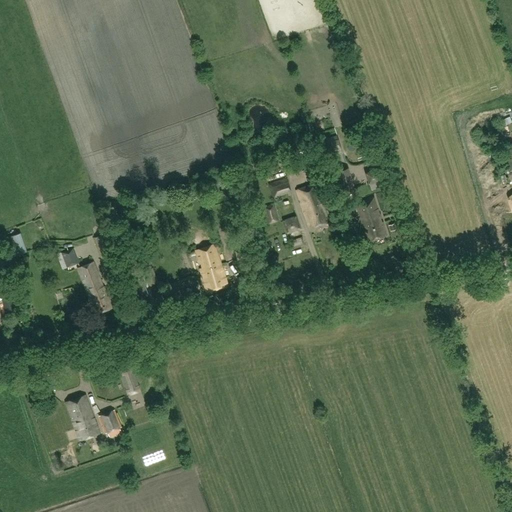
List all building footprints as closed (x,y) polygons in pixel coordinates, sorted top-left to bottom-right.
[(336,136),(319,141),(324,157),(341,151),(336,136)] [(511,143),(509,144),(502,146),(508,169),(511,168),(511,143)] [(330,174),(336,194),(354,188),(348,168),(330,174)] [(365,173),(368,185),(380,181),(377,169),(365,173)] [(291,195),(285,178),(268,184),(274,200),(291,195)] [(314,184),(295,191),(309,229),(329,222),(314,184)] [(380,221),(373,198),(366,201),(366,202),(363,203),(362,202),(355,204),(366,241),(386,235),(381,220),(380,221)] [(278,221),(274,204),(263,207),(268,224),(278,221)] [(294,217),(287,221),(290,226),(297,222),(294,217)] [(16,234),(19,252),(27,251),(23,232),(16,234)] [(109,233),(94,238),(103,267),(119,264),(109,233)] [(303,244),(301,237),(291,240),(293,247),(303,244)] [(63,252),(58,240),(47,244),(51,256),(63,252)] [(214,245),(195,251),(198,261),(200,261),(202,268),(200,269),(207,292),(227,285),(222,271),(214,245)] [(61,269),(78,264),(74,249),(56,254),(61,269)] [(237,261),(248,260),(246,249),(235,251),(237,261)] [(139,260),(147,257),(145,251),(136,254),(139,260)] [(93,262),(78,268),(89,298),(88,298),(95,315),(112,308),(107,295),(106,293),(104,287),(103,287),(93,262)] [(159,283),(152,268),(143,271),(148,287),(159,283)] [(168,300),(184,293),(182,289),(180,290),(178,286),(180,285),(179,281),(163,287),(168,300)] [(0,291),(0,300),(10,298),(8,289),(0,291)] [(16,296),(4,300),(8,313),(20,309),(16,296)] [(118,298),(112,299),(114,307),(120,305),(118,298)] [(128,367),(121,369),(119,373),(127,394),(130,396),(138,393),(140,389),(132,369),(128,367)] [(85,395),(65,402),(72,422),(73,422),(78,441),(99,435),(95,423),(94,423),(85,395)] [(121,427),(114,410),(99,416),(106,433),(108,433),(109,436),(121,432),(119,428),(121,427)]
